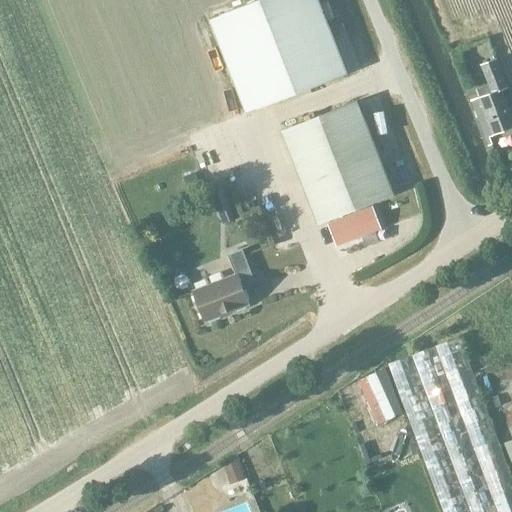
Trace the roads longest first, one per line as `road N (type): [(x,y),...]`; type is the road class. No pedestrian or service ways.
road 1 (unclassified): [(44,511),(467,244)]
road 2 (unclassified): [(467,244),(368,0)]
